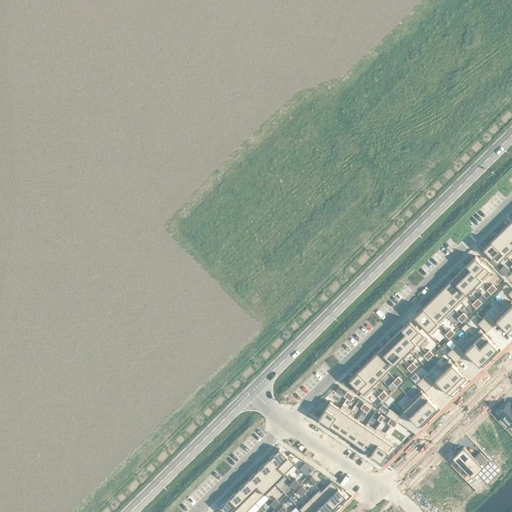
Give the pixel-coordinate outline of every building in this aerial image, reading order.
[(511,229),(505,222),(497,230),(511,244),(511,229)] [(511,244),(497,230),(490,237),(506,253),(511,247),(511,244)] [(490,237),(482,245),(496,259),(504,252),(506,253),(490,237)] [(474,252),(466,260),(483,278),(484,278),(482,276),(490,268),(474,252)] [(466,260),(459,268),(476,286),(483,278),(466,260)] [(459,268),(451,275),(467,291),(474,284),(476,286),(459,268)] [(451,275),(444,282),(460,298),(467,291),(451,275)] [(444,282),(437,289),(453,305),(460,298),(444,282)] [(437,289),(429,296),(445,312),(453,305),(437,289)] [(429,296),(422,303),(440,321),(438,319),(445,312),(429,296)] [(511,299),(510,298),(502,306),(511,316),(511,299)] [(422,303),(413,312),(431,330),(440,321),(422,303)] [(511,316),(502,306),(493,315),(509,331),(511,328),(511,316)] [(485,311),(481,316),(489,324),(494,320),(485,311)] [(409,316),(401,324),(418,342),(426,334),(409,316)] [(481,316),(477,320),(485,328),(489,324),(481,316)] [(401,324),(393,331),(409,348),(410,347),(408,345),(415,339),(418,342),(401,324)] [(479,326),(469,335),(487,353),(496,344),(479,326)] [(393,331),(386,338),(402,355),(409,348),(393,331)] [(469,335),(460,344),(478,362),(487,353),(469,335)] [(386,338),(379,346),(393,360),(400,353),(402,355),(386,338)] [(455,341),(451,345),(459,354),(463,350),(455,341)] [(451,345),(446,350),(455,358),(459,354),(451,345)] [(379,346),(371,353),(387,369),(388,368),(386,367),(393,360),(379,346)] [(371,353),(364,360),(380,376),(387,369),(371,353)] [(448,356),(439,364),(457,382),(465,374),(448,356)] [(364,360),(357,367),(373,383),(372,381),(378,375),(380,376),(364,360)] [(442,368),(434,376),(448,391),(457,382),(439,364),(439,365),(442,368)] [(357,367),(348,376),(364,392),(373,383),(357,367)] [(424,371),(420,375),(428,384),(433,380),(424,371)] [(420,375),(416,379),(424,388),(428,384),(420,375)] [(420,387),(410,396),(426,412),(436,403),(420,387)] [(410,396),(401,405),(417,421),(426,412),(410,396)] [(329,397),(317,414),(328,421),(342,400),(339,404),(329,397)] [(507,399),(497,409),(511,425),(511,402),(511,403),(507,399)] [(342,400),(328,421),(336,427),(350,406),(342,400)] [(350,406),(336,427),(344,433),(356,416),(348,410),(351,406),(350,406)] [(388,406),(385,411),(394,417),(398,412),(388,406)] [(356,416),(344,433),(353,438),(366,420),(365,419),(364,421),(356,416)] [(484,438),(478,444),(492,459),(498,453),(497,451),(509,438),(490,418),(483,425),(485,428),(480,434),(484,438)] [(366,420),(353,438),(361,444),(375,424),(375,423),(374,425),(366,420)] [(375,424),(361,444),(370,450),(384,429),(375,424)] [(384,429),(370,450),(380,457),(384,451),(386,452),(393,444),(390,442),(393,438),(383,432),(384,430),(384,429)] [(462,443),(451,454),(471,474),(481,464),(482,465),(488,458),(478,448),(473,454),(462,443)] [(268,454),(283,470),(294,460),(278,444),(272,450),(273,451),(269,455),(268,454)] [(258,464),(274,480),(283,470),(268,454),(262,460),(263,460),(259,464),(258,464)] [(249,473),(248,474),(264,490),(274,480),(258,464),(252,470),(253,470),(249,474),(249,473)] [(434,471),(424,480),(433,489),(430,492),(435,496),(437,494),(443,500),(453,490),(456,493),(461,488),(449,476),(444,481),(434,471)] [(239,483),(238,484),(254,499),(264,490),(248,474),(243,479),(243,480),(239,484),(239,483)] [(318,485),(335,503),(335,502),(339,498),(339,499),(345,493),(330,477),(320,487),(318,485)] [(229,493),(244,509),(254,499),(238,484),(233,489),(229,493)] [(318,485),(308,495),(324,511),(325,511),(329,508),(335,503),(318,485)] [(219,503),(218,503),(227,511),(247,511),(244,509),(229,493),(223,499),(219,503)] [(324,511),(308,495),(298,505),(305,511),(324,511)]
